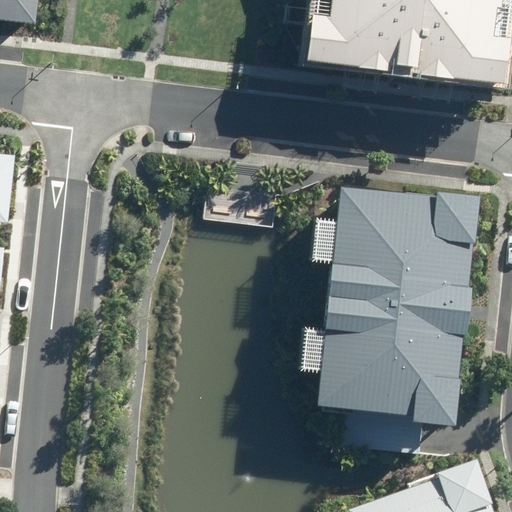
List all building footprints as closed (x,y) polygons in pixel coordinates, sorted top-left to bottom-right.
[(0,0),(0,19),(9,21),(11,0),(0,0)] [(289,0),(282,58),(477,83),(487,0),(289,0)] [(201,168),(197,219),(271,224),(275,174),(201,168)] [(348,412),(345,445),(419,453),(421,419),(447,421),(468,201),(399,194),(399,197),(372,194),(372,201),(337,197),(334,222),(312,220),(309,260),(329,262),(323,327),(301,325),(297,370),(319,372),(316,395),(322,396),(320,409),(348,412)] [(479,511),(463,461),(332,507),(333,511),(479,511)]
